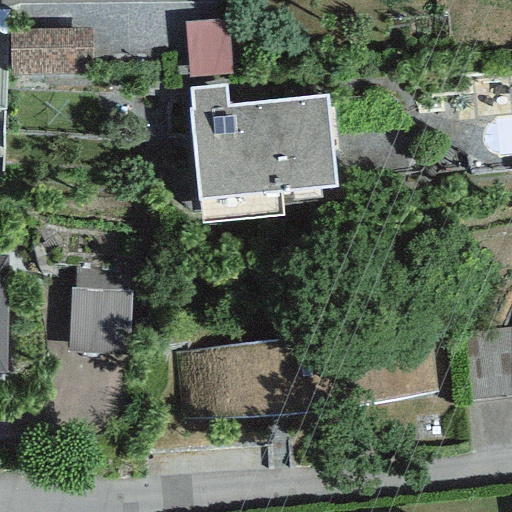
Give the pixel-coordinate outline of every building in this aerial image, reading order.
[(232,18),(183,22),(188,79),(238,74),(232,18)] [(92,33),(8,34),(8,72),(92,71),(92,33)] [(224,86),(190,89),(192,109),(188,109),(201,225),(282,217),(280,194),(336,188),(326,97),(226,107),(224,86)] [(135,269),(77,267),(76,289),(70,289),(67,351),(131,353),(135,269)] [(304,415),(299,339),(174,352),(179,422),(304,415)]
